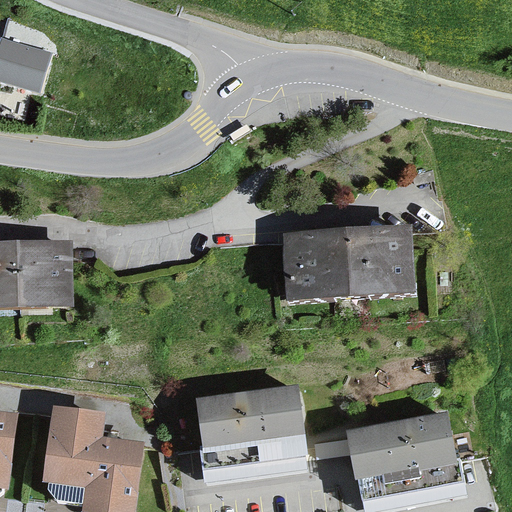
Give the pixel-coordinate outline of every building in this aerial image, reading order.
[(3,41),(0,51),(0,88),(42,100),(54,56),(3,41)] [(407,227),(287,235),(291,300),(411,292),(407,227)] [(70,244),(0,245),(0,304),(71,303),(70,244)] [(301,393),(199,407),(209,478),(311,464),(301,393)] [(114,420),(58,412),(47,488),(89,495),(86,511),(137,511),(147,451),(110,446),(114,420)] [(0,496),(13,499),(23,419),(0,415),(0,496)] [(451,419),(347,440),(357,487),(424,473),(425,478),(461,471),(451,419)]
